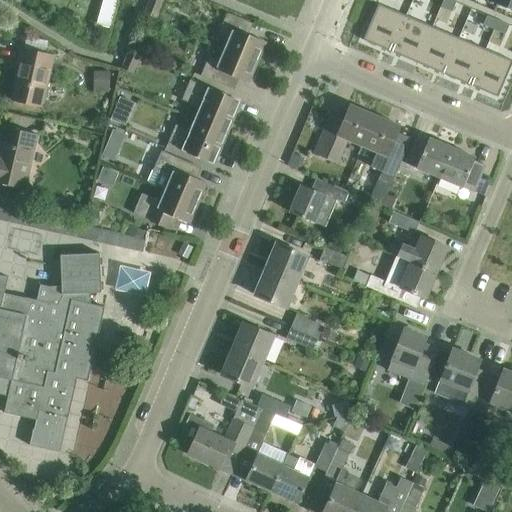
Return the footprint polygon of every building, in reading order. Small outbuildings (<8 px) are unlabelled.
[(149,0),(143,15),(156,20),(164,0),(149,0)] [(448,0),(443,0),(440,8),(451,12),(455,3),(448,0)] [(511,0),(487,0),(488,1),(511,11),(511,0)] [(378,5),(362,41),(389,52),(405,16),(378,5)] [(226,38),(222,49),(257,63),(265,43),(247,36),(252,26),(226,15),(218,34),(226,38)] [(405,16),(389,52),(416,63),(432,27),(405,16)] [(486,16),(482,26),(493,31),(497,21),(486,16)] [(497,21),(493,31),(504,35),(509,25),(497,21)] [(432,27),(416,63),(443,75),(458,39),(432,27)] [(458,39),(443,75),(470,86),(485,50),(458,39)] [(257,63),(222,49),(217,61),(208,57),(200,77),(226,88),(230,77),(248,84),(257,63)] [(10,101),(41,108),(52,57),(19,50),(16,66),(18,66),(10,101)] [(511,61),(485,50),(470,86),(497,98),(511,62),(511,61)] [(121,69),(134,74),(141,57),(128,52),(121,69)] [(109,73),(95,73),(95,95),(109,95),(109,73)] [(197,108),(192,119),(227,134),(235,113),(218,106),(223,95),(189,81),(181,101),(197,108)] [(346,141),(361,147),(374,116),(349,105),(338,131),(325,125),(313,153),(326,159),(330,151),(340,155),(346,141)] [(374,116),(361,147),(376,153),(370,167),(381,172),(377,180),(389,185),(401,156),(388,151),(399,126),(374,116)] [(227,134),(192,119),(187,131),(175,126),(166,147),(196,159),(201,148),(218,155),(227,134)] [(112,126),(106,140),(119,146),(125,132),(112,126)] [(0,184),(24,190),(37,135),(6,128),(0,153),(0,184)] [(403,164),(438,179),(451,148),(428,138),(426,142),(415,137),(403,164)] [(451,148),(438,179),(472,194),(484,166),(472,161),(473,158),(451,148)] [(146,183),(162,190),(197,204),(206,184),(188,177),(193,166),(161,152),(154,171),(152,170),(146,183)] [(335,201),(339,190),(315,180),(310,191),(299,187),(288,213),(314,223),(324,199),(334,203),(335,201)] [(197,204),(162,190),(157,201),(142,194),(133,214),(167,228),(171,217),(189,225),(197,204)] [(347,193),(339,190),(335,201),(343,204),(347,193)] [(388,224),(414,235),(418,224),(393,213),(388,224)] [(391,255),(396,257),(436,273),(447,248),(420,237),(415,249),(397,241),(391,255)] [(275,243),(264,269),(296,282),(307,257),(275,243)] [(319,259),(343,270),(347,258),(324,248),(319,259)] [(76,380),(87,382),(104,308),(90,305),(90,294),(101,294),(99,254),(59,256),(61,286),(48,287),(39,285),(36,301),(25,298),(24,303),(3,298),(7,278),(0,276),(0,390),(7,392),(2,413),(35,421),(32,430),(28,446),(58,454),(76,380)] [(358,273),(353,284),(365,289),(387,297),(410,306),(414,296),(425,300),(436,273),(396,257),(385,283),(370,277),(358,273)] [(119,284),(146,290),(151,266),(124,261),(119,284)] [(296,282),(264,269),(254,294),(286,308),(296,282)] [(136,333),(138,300),(114,298),(112,331),(136,333)] [(328,325),(345,322),(343,308),(325,312),(328,325)] [(290,326),(313,336),(318,325),(295,315),(290,326)] [(242,323),(231,348),(263,362),(274,336),(242,323)] [(313,336),(290,326),(286,338),(313,349),(317,338),(313,336)] [(404,331),(392,360),(388,371),(425,386),(439,351),(424,345),(426,340),(404,331)] [(263,362),(231,348),(220,375),(252,388),(263,362)] [(440,381),(435,393),(454,401),(474,409),(488,375),(477,371),(481,361),(453,350),(440,381)] [(488,375),(474,409),(486,414),(491,403),(511,411),(511,373),(503,370),(499,379),(488,375)] [(257,406),(263,409),(284,418),(289,406),(262,394),(257,406)] [(190,415),(180,435),(193,441),(187,454),(218,468),(224,455),(228,457),(233,446),(244,451),(250,437),(254,429),(261,414),(263,409),(257,406),(256,407),(241,400),(224,439),(211,433),(214,426),(190,415)] [(261,414),(254,429),(250,437),(262,443),(272,419),(261,414)] [(353,414),(337,418),(333,427),(345,432),(353,414)] [(258,454),(246,480),(272,492),(288,455),(279,451),(262,443),(258,454)] [(315,467),(326,471),(337,448),(326,443),(315,467)] [(322,511),(354,511),(361,496),(352,492),(359,478),(342,470),(349,454),(337,448),(326,471),(318,489),(330,495),(322,511)] [(288,455),(272,492),(297,503),(309,477),(294,470),(298,460),(288,455)] [(399,511),(413,483),(400,477),(395,488),(386,484),(378,503),(361,496),(354,511),(399,511)] [(414,511),(425,489),(413,483),(399,511),(414,511)]
